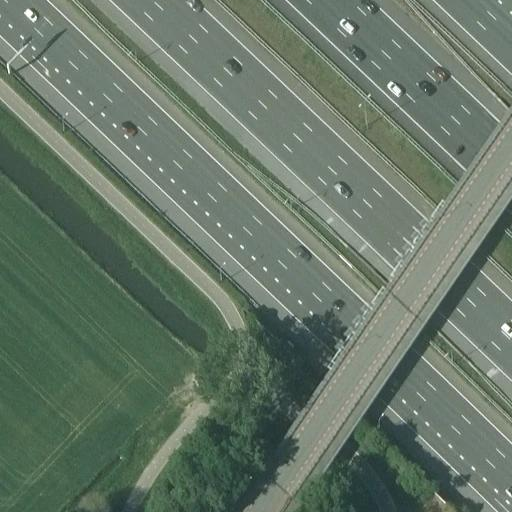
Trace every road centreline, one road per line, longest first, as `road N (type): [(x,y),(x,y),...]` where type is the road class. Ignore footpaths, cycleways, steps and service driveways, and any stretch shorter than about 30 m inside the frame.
road 1 (motorway): [(15,0),(511,477)]
road 2 (motorway): [(152,0),(511,343)]
road 3 (unclassified): [(258,511),(511,145)]
road 4 (motorway): [(511,174),(326,0)]
road 5 (unclassified): [(387,511),(386,500),(252,363)]
road 6 (unclassified): [(128,511),(183,430),(252,363)]
